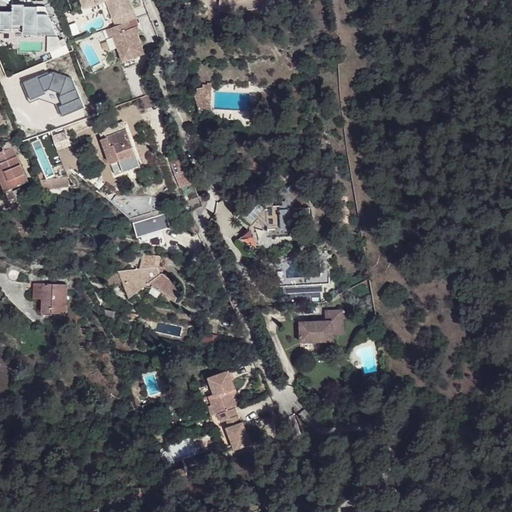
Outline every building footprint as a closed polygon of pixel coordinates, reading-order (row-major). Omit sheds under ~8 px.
[(78,0),(80,6),(99,0),(103,0),(111,26),(123,23),(132,20),(126,0),(78,0)] [(235,0),(233,1),(227,0),(218,0),(216,11),(232,12),(275,3),(275,1),(277,0),(235,0)] [(25,3),(13,3),(13,10),(0,10),(0,28),(14,28),(14,24),(25,24),(24,33),(58,34),(49,13),(38,12),(39,5),(25,5),(25,3)] [(126,30),(123,23),(111,26),(105,28),(107,36),(115,62),(137,56),(131,35),(129,29),(126,30)] [(59,35),(48,35),(48,52),(67,44),(64,37),(60,39),(59,35)] [(202,82),(193,82),(200,104),(210,104),(210,79),(202,80),(202,82)] [(127,129),(101,139),(112,171),(122,168),(119,160),(136,154),(127,129)] [(0,186),(3,193),(27,183),(12,149),(0,153),(0,186)] [(191,183),(185,169),(177,172),(179,176),(176,178),(181,188),(191,183)] [(243,230),(253,240),(294,237),(294,227),(293,209),(297,208),(296,200),(296,193),(305,181),(295,173),(291,178),(287,175),(281,183),(289,188),(287,192),(284,193),(284,196),(276,196),(276,192),(269,192),(262,184),(255,191),(259,196),(255,200),(247,199),(243,205),(256,216),(243,230)] [(293,209),(294,227),(311,226),(310,199),(296,200),(297,208),(293,209)] [(168,219),(136,221),(138,247),(165,245),(164,232),(169,232),(168,219)] [(156,265),(159,257),(140,252),(136,267),(115,270),(125,298),(144,285),(173,304),(177,290),(161,274),(159,275),(155,265),(156,265)] [(41,311),(65,313),(67,284),(43,283),(41,311)] [(287,295),(322,292),(322,286),(286,288),(287,295)] [(342,307),(324,310),(325,320),(299,322),(302,342),(334,339),(334,332),(344,331),(342,307)] [(26,344),(27,330),(20,329),(19,344),(26,344)] [(334,339),(302,342),(303,352),(335,349),(334,339)] [(229,388),(234,386),(228,369),(206,376),(212,393),(208,395),(211,403),(214,413),(217,412),(233,406),(235,405),(231,394),(229,388)] [(238,421),(233,406),(217,412),(219,419),(225,418),(227,426),(225,427),(232,448),(248,442),(240,420),(238,421)]
